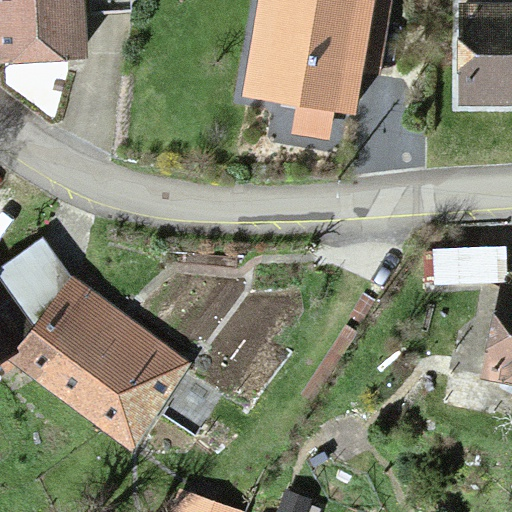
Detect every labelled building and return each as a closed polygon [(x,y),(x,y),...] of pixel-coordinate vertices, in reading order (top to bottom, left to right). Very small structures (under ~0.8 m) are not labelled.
[(0,0),(0,73),(80,72),(78,0),(0,0)] [(254,5),(244,121),(350,130),(360,14),(254,5)] [(511,24),(454,26),(457,122),(511,120),(511,24)] [(177,378),(69,299),(10,378),(118,457),(177,378)] [(0,367),(31,346),(0,302),(0,367)] [(511,308),(496,305),(481,389),(511,394),(511,308)]
